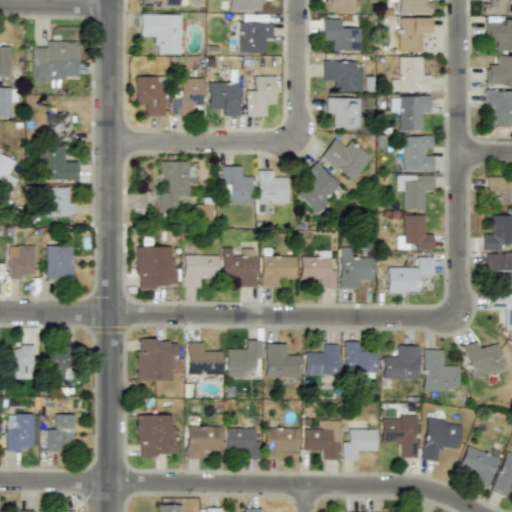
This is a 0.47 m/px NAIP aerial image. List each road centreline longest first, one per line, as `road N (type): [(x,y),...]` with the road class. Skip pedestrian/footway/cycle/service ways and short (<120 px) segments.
road 1 (residential): [(0,315),(459,323),(460,19)]
road 2 (residential): [(107,0),(108,511)]
road 3 (residential): [(471,511),(410,491),(108,483)]
road 4 (residential): [(107,147),(297,146),(296,17)]
